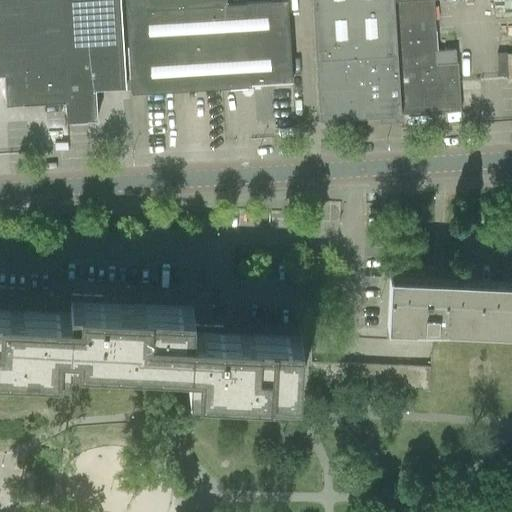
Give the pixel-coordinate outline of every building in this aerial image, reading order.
[(0,0),(0,74),(3,74),(5,104),(65,100),(66,120),(97,118),(96,88),(125,87),(120,0),(0,0)] [(292,80),(286,0),(267,0),(226,3),(225,0),(124,0),(131,91),(292,80)] [(401,114),(394,0),(311,0),(319,119),(401,114)] [(394,0),(401,114),(461,110),(458,62),(457,49),(437,50),(433,0),(394,0)] [(389,274),(386,326),(387,326),(389,326),(432,328),(433,328),(511,332),(511,287),(465,285),(445,283),(445,277),(390,274),(389,274)] [(190,360),(190,364),(189,385),(298,390),(300,340),(252,338),(252,328),(191,325),(192,310),(132,307),(133,297),(70,294),(69,316),(22,314),(23,304),(0,302),(0,363),(67,367),(68,355),(190,360)] [(310,385),(310,386),(322,387),(323,363),(311,362),(310,385)] [(323,363),(322,387),(333,387),(335,363),(323,363)] [(335,363),(333,387),(345,388),(347,364),(335,363)] [(347,364),(345,388),(357,388),(358,364),(347,364)] [(358,364),(357,388),(369,389),(370,365),(358,364)] [(370,365),(369,389),(381,389),(382,365),(370,365)] [(382,365),(381,389),(393,390),(394,366),(382,365)] [(394,366),(393,390),(405,390),(406,367),(394,366)] [(406,367),(405,390),(417,391),(418,367),(406,367)] [(418,367),(417,391),(429,392),(429,385),(430,368),(418,367)]
